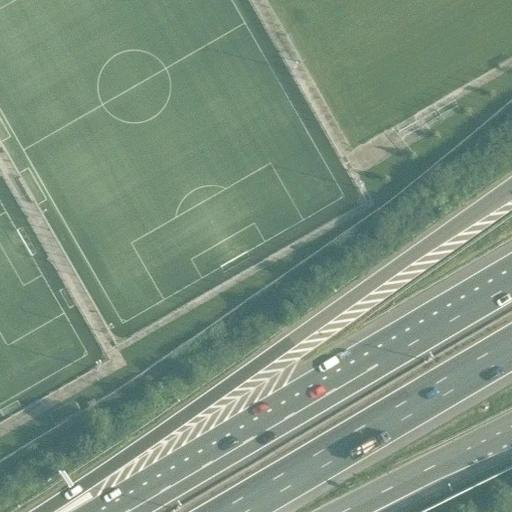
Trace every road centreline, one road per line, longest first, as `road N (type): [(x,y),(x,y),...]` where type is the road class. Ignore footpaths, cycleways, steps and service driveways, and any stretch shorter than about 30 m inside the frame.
road 1 (motorway): [(511,192),(52,511)]
road 2 (motorway): [(511,276),(113,511)]
road 3 (motorway): [(234,511),(511,347)]
road 4 (motorway): [(345,511),(511,426)]
